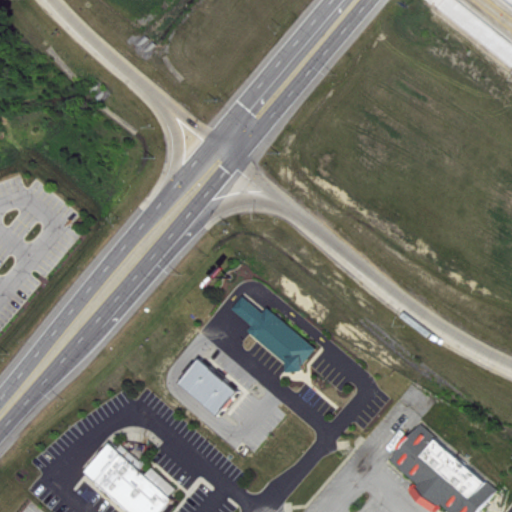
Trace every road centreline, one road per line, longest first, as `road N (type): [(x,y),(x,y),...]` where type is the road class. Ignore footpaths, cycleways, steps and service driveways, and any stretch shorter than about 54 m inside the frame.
road 1 (primary): [(0,429),(232,160)]
road 2 (motorway): [(232,160),(400,298),(511,362)]
road 3 (primary): [(208,144),(0,387)]
road 4 (motorway): [(47,0),(208,144)]
road 5 (primary): [(334,0),(208,144)]
